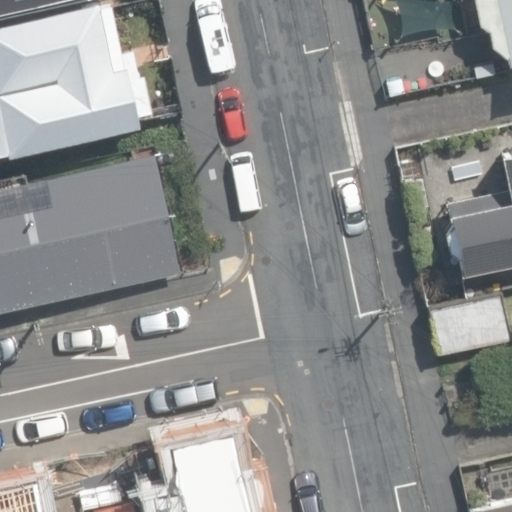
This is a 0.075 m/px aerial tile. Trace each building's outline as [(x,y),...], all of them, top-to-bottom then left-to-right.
[(511,0),(470,0),(474,21),(488,27),(489,41),(503,54),(505,64),(511,62),(511,0)] [(0,148),(6,148),(7,151),(140,125),(137,110),(150,108),(143,71),(127,74),(125,64),(111,66),(110,62),(117,61),(105,1),(0,21),(0,148)] [(511,140),(508,148),(498,150),(506,187),(444,199),(458,270),(511,258),(511,140)] [(160,152),(0,183),(0,304),(184,269),(160,152)] [(425,303),(435,351),(507,337),(497,288),(425,303)] [(91,502),(93,511),(232,511),(231,505),(246,502),(239,469),(226,472),(217,429),(153,442),(151,432),(115,440),(118,452),(63,463),(71,506),(91,502)] [(511,511),(511,491),(466,501),(468,511),(511,511)]
